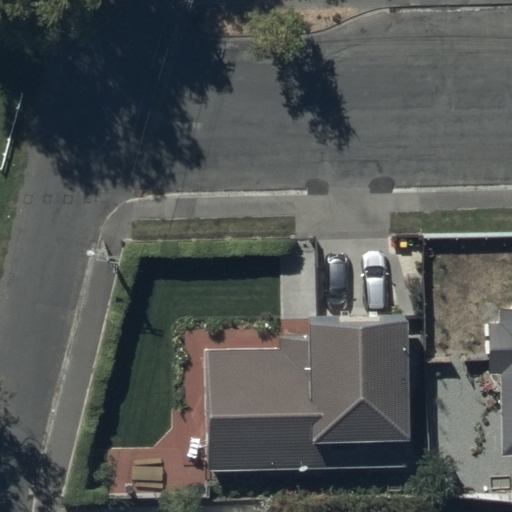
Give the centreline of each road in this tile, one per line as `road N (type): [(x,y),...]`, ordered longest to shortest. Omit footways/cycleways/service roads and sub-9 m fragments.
road 1 (residential): [(88,102),(511,97)]
road 2 (residential): [(88,102),(0,441)]
